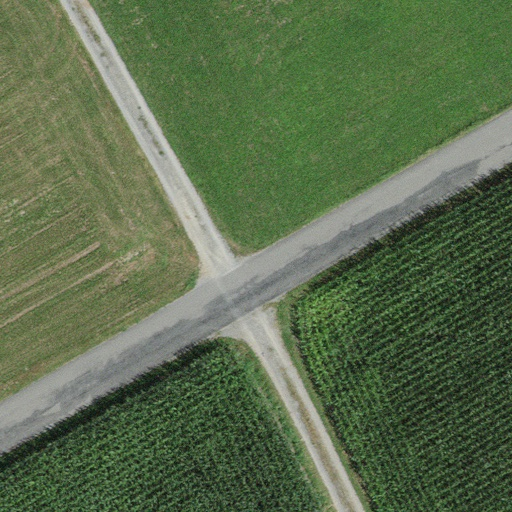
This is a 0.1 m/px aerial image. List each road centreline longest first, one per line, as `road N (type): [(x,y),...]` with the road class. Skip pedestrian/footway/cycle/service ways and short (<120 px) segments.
road 1 (unclassified): [(0,430),(511,135)]
road 2 (track): [(61,0),(230,299)]
